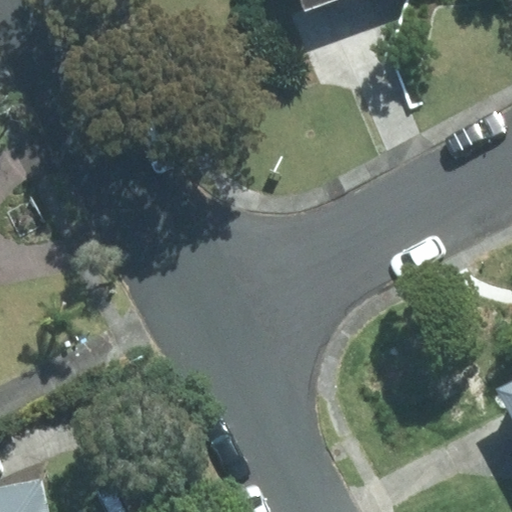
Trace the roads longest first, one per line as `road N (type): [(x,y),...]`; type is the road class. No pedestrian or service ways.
road 1 (residential): [(29,0),(203,322)]
road 2 (residential): [(511,155),(203,322)]
road 3 (residential): [(203,322),(306,511)]
